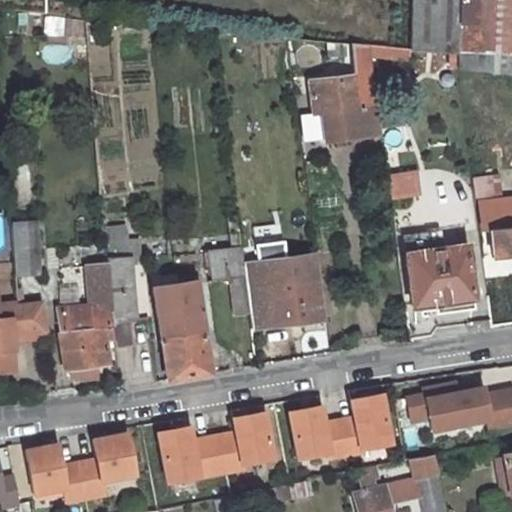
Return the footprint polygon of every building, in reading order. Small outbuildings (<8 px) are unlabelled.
[(453,57),(451,70),(511,76),(511,0),(407,0),(405,52),(453,57)] [(354,77),(306,84),(310,116),(320,115),(324,135),(379,128),(368,49),(349,47),(354,77)] [(379,128),(324,135),(325,143),(379,135),(379,128)] [(414,173),(385,176),(388,201),(417,198),(414,173)] [(493,177),(467,180),(470,200),(496,197),(493,177)] [(511,202),(474,207),(476,223),(484,222),(488,260),(511,257),(511,202)] [(106,226),(109,254),(134,252),(131,224),(106,226)] [(38,226),(11,228),(14,278),(41,276),(38,226)] [(462,249),(402,256),(408,309),(430,306),(467,301),(468,301),(462,249)] [(237,253),(204,255),(206,287),(223,285),(227,319),(244,317),(238,269),(237,253)] [(131,260),(105,262),(112,344),(112,350),(129,348),(127,322),(136,321),(131,260)] [(297,283),(275,286),(277,296),(262,298),(258,265),(238,269),(244,317),(245,330),(318,323),(312,275),(297,276),(297,283)] [(190,282),(151,289),(166,381),(206,375),(190,282)] [(467,301),(430,306),(431,316),(468,311),(467,301)] [(48,303),(16,309),(0,310),(0,375),(14,375),(11,342),(54,338),(48,303)] [(108,303),(53,308),(62,370),(108,364),(106,345),(112,344),(108,303)] [(424,396),(405,399),(411,422),(429,418),(432,431),(487,419),(489,429),(511,424),(511,391),(482,397),(481,389),(457,394),(455,385),(422,391),(424,396)] [(318,406),(286,412),(296,459),(326,452),(327,458),(359,452),(359,449),(389,443),(378,394),(348,400),(352,417),(321,423),(318,406)] [(186,434),(155,441),(165,489),(195,483),(196,485),(241,476),(239,471),(270,465),(261,419),(230,426),(233,440),(189,448),(186,434)] [(92,464),(75,467),(82,503),(99,499),(97,485),(130,479),(121,435),(87,442),(92,464)] [(511,441),(494,445),(504,497),(511,494),(511,441)] [(82,503),(75,467),(56,470),(52,448),(21,454),(29,498),(60,492),(62,506),(82,503)] [(443,511),(434,473),(349,493),(354,511),(389,511),(387,502),(418,494),(421,511),(443,511)] [(0,508),(15,505),(10,477),(0,478),(0,508)] [(284,488),(260,492),(265,506),(288,502),(284,488)] [(233,511),(231,498),(207,503),(208,511),(233,511)]
